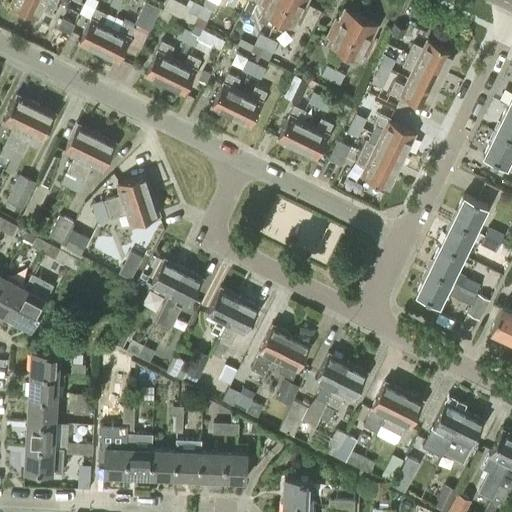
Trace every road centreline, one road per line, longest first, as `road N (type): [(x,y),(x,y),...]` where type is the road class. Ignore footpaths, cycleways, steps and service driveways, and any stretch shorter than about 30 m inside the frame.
road 1 (residential): [(364,324),(222,253),(210,227),(238,154)]
road 2 (residential): [(238,154),(0,38)]
road 3 (residential): [(406,236),(511,18)]
road 4 (residential): [(406,236),(238,154)]
road 5 (residential): [(511,398),(364,324)]
road 6 (residential): [(146,511),(0,496)]
